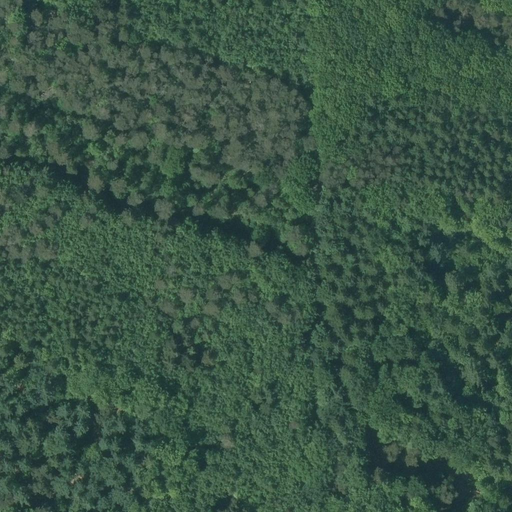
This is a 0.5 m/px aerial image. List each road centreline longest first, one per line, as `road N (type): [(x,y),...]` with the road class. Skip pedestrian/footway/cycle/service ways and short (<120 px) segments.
road 1 (track): [(310,83),(301,511)]
road 2 (track): [(39,0),(310,83)]
